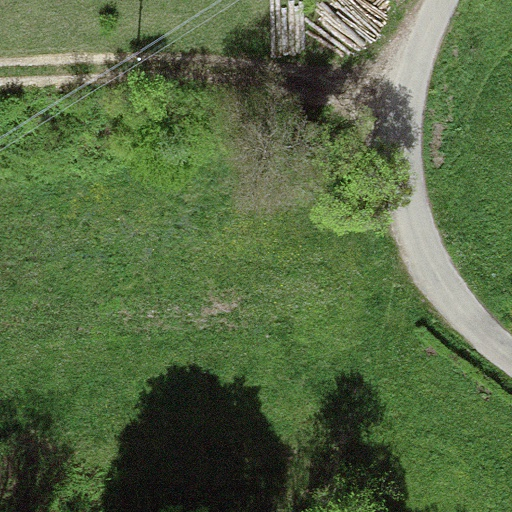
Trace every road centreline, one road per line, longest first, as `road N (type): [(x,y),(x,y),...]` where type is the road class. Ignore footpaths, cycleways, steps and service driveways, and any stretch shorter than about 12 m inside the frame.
road 1 (track): [(404,96),(159,64),(0,69)]
road 2 (unclassified): [(511,357),(456,305),(433,270),(408,191),(404,96),(439,0)]
